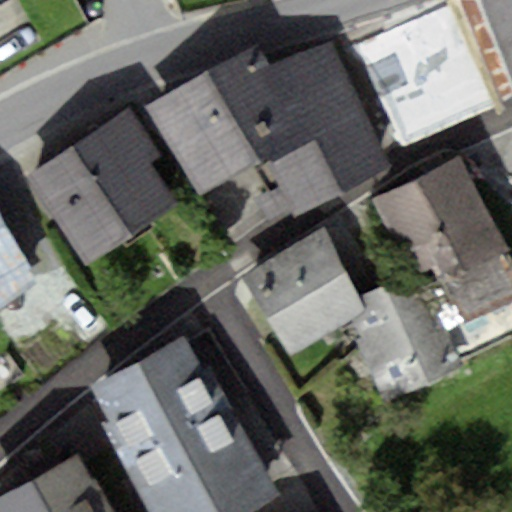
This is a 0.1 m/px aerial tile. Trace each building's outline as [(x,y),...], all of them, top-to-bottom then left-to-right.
[(511,48),(492,0),(478,0),(452,4),(503,116),(511,108),(511,48)] [(511,0),(492,0),(511,48),(511,0)] [(344,53),(395,165),(503,116),(452,4),(344,53)] [(395,165),(344,53),(341,46),(282,70),(271,47),(159,109),(211,194),(274,162),(303,220),(398,170),(395,165)] [(133,121),(38,178),(90,264),(185,207),(133,121)] [(511,221),(480,154),(395,194),(438,285),(511,250),(511,221)] [(0,197),(0,316),(45,280),(0,197)] [(253,283),(293,346),(370,298),(330,235),(253,283)] [(423,287),(361,314),(385,368),(446,341),(423,287)] [(99,391),(164,511),(253,511),(287,494),(200,336),(99,391)] [(122,511),(91,453),(0,502),(0,511),(122,511)]
